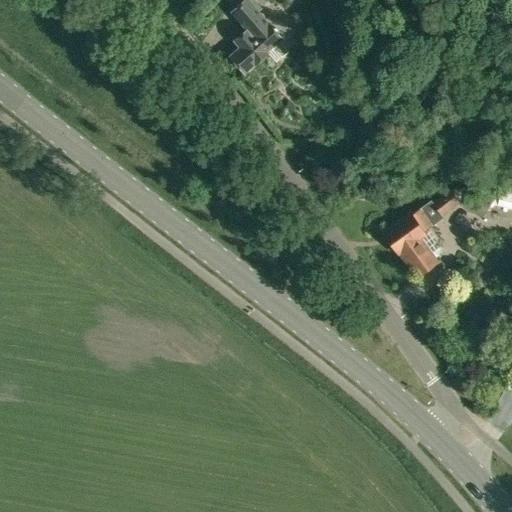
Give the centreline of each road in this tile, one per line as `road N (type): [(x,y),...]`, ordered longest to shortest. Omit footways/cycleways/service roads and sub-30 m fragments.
road 1 (primary): [(429,432),(0,85)]
road 2 (residential): [(429,432),(450,407),(443,391),(212,80),(134,0)]
